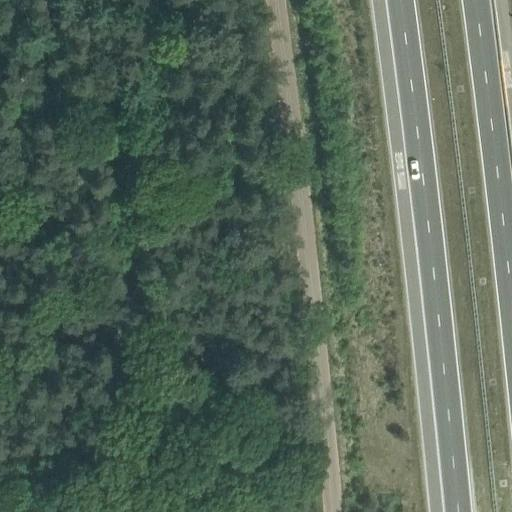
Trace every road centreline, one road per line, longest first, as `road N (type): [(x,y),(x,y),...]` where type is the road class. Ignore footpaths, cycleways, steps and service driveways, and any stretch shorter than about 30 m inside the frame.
road 1 (trunk): [(397,0),(458,511)]
road 2 (unclassified): [(332,511),(274,0)]
road 3 (trunk): [(511,311),(473,0)]
